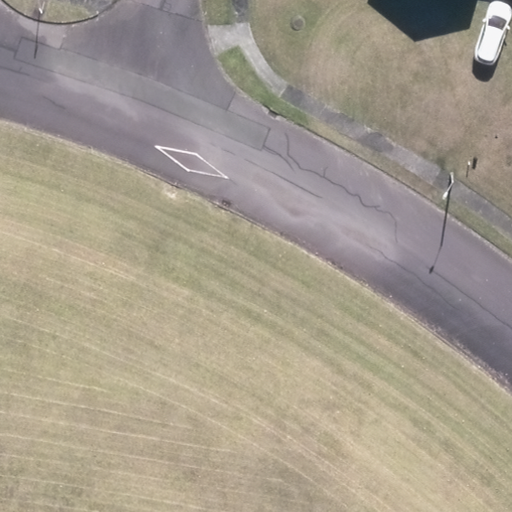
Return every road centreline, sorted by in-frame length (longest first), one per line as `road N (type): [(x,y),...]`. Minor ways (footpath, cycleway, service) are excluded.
road 1 (residential): [(511,324),(335,198),(135,102)]
road 2 (residential): [(135,102),(0,64)]
